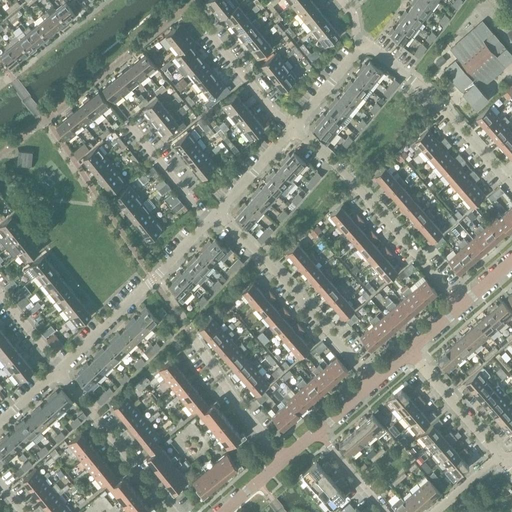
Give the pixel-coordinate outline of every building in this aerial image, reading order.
[(17,0),(11,5),(14,9),(20,4),(17,0)] [(63,4),(56,9),(68,23),(74,18),(72,16),(84,7),(85,6),(86,3),(83,1),(73,10),(64,0),(61,0),(60,1),(63,4)] [(209,0),(206,3),(213,11),(226,0),(209,0)] [(220,20),(224,17),(235,8),(234,7),(238,4),(239,3),(236,0),(226,0),(213,11),(220,20)] [(311,0),(296,0),(291,4),(298,13),(312,1),(311,0)] [(411,8),(424,18),(430,9),(418,0),(413,0),(411,2),(413,4),(411,8)] [(418,0),(430,9),(437,0),(436,0),(418,0)] [(312,1),(298,13),(304,21),(319,9),(312,1)] [(230,25),(245,13),(238,4),(234,7),(235,8),(224,17),(230,25)] [(14,9),(11,5),(6,10),(9,13),(14,9)] [(424,18),(411,8),(408,11),(406,10),(402,15),(417,26),(424,18)] [(14,13),(17,17),(22,13),(19,9),(14,13)] [(47,11),(44,13),(57,29),(60,26),(61,28),(68,23),(56,9),(50,14),(47,11)] [(319,9),(304,21),(311,29),(326,18),(319,9)] [(11,22),(17,17),(14,13),(8,18),(11,22)] [(44,19),(38,24),(49,38),(55,33),(54,31),(57,29),(44,13),(41,16),(44,19)] [(230,25),(237,33),(252,22),(245,13),(230,25)] [(417,26),(402,15),(398,20),(400,21),(397,25),(411,35),(417,26)] [(326,18),(311,29),(318,38),(333,26),(326,18)] [(237,33),(244,42),(259,30),(257,28),(261,25),(256,19),(252,22),(237,33)] [(459,58),(456,61),(456,60),(444,70),(477,108),(488,98),(480,88),(511,60),(511,54),(483,21),(451,49),(459,58)] [(173,44),(188,32),(181,23),(166,35),(173,44)] [(273,32),(277,29),(280,26),(277,23),(270,29),(273,32)] [(29,26),(26,28),(38,44),(41,41),(43,43),(49,38),(38,24),(31,29),(29,26)] [(411,35),(397,25),(395,28),(393,27),(388,32),(404,44),(411,35)] [(333,26),(318,38),(325,47),(340,35),(333,26)] [(26,28),(16,36),(30,53),(37,48),(35,46),(38,44),(26,28)] [(244,42),(251,50),(265,38),(259,30),(244,42)] [(191,44),(195,41),(188,32),(173,44),(179,52),(180,52),(191,44)] [(16,36),(7,44),(20,59),(23,56),(24,58),(30,53),(16,36)] [(265,38),(251,50),(258,59),(273,47),(265,38)] [(419,58),(427,47),(422,43),(414,54),(419,58)] [(7,49),(0,55),(11,68),(18,63),(16,61),(20,59),(7,44),(4,46),(7,49)] [(183,64),(197,52),(191,44),(180,52),(179,52),(176,55),(183,64)] [(311,53),(308,56),(312,61),(319,55),(315,50),(311,53)] [(183,64),(178,68),(185,76),(190,72),(204,60),(197,52),(183,64)] [(269,73),(283,61),(276,52),(262,64),(269,73)] [(146,53),(137,60),(149,75),(158,68),(146,53)] [(446,60),(442,56),(436,61),(440,65),(446,60)] [(128,67),(140,82),(149,75),(137,60),(128,67)] [(161,67),(163,70),(172,64),(169,60),(161,67)] [(196,81),(211,69),(204,60),(190,72),(196,81)] [(361,67),(375,80),(383,71),(370,60),(367,64),(365,63),(361,67)] [(276,81),(290,69),(283,61),(269,73),(276,81)] [(120,74),(132,89),(140,82),(128,67),(120,74)] [(356,77),(369,88),(375,80),(361,67),(357,72),(359,74),(356,77)] [(203,89),(218,77),(211,69),(196,81),(203,89)] [(276,85),(275,85),(280,92),(283,90),(284,89),(296,79),(297,78),(290,69),(276,81),(277,83),(276,85)] [(120,74),(112,81),(124,95),(132,89),(120,74)] [(208,109),(220,99),(216,94),(225,86),(218,77),(203,89),(210,98),(204,103),(208,109)] [(351,79),(347,84),(362,96),(365,99),(372,91),(369,88),(356,77),(353,81),(351,79)] [(387,89),(391,93),(400,82),(395,79),(387,89)] [(103,88),(115,103),(124,95),(112,81),(103,88)] [(362,96),(347,84),(343,89),(345,91),(342,94),(355,105),(362,96)] [(99,91),(90,98),(102,113),(111,106),(99,91)] [(229,114),(244,102),(236,94),(222,105),(229,114)] [(355,105),(342,94),(339,98),(337,96),(333,101),(348,113),(355,105)] [(102,113),(90,98),(82,105),(94,120),(102,113)] [(150,118),(165,106),(158,98),(143,110),(150,118)] [(348,113),(333,101),(329,106),(331,108),(328,111),(341,121),(348,113)] [(236,123),(250,111),(244,102),(229,114),(236,123)] [(94,120),(82,105),(73,112),(85,126),(94,120)] [(157,127),(171,115),(165,106),(150,118),(148,120),(152,125),(154,125),(155,125),(157,127)] [(489,106),(476,117),(484,126),(497,115),(489,106)] [(250,111),(236,123),(242,131),(257,119),(250,111)] [(323,113),(319,118),(337,132),(344,124),(341,121),(328,111),(325,115),(323,113)] [(73,112),(65,118),(77,133),(85,126),(73,112)] [(171,115),(157,127),(164,135),(169,131),(173,137),(187,126),(180,118),(176,121),(171,115)] [(497,115),(484,126),(491,134),(508,119),(505,116),(501,120),(497,115)] [(511,115),(508,119),(491,134),(498,142),(511,131),(507,126),(511,121),(511,115)] [(206,132),(211,128),(202,117),(197,121),(206,132)] [(428,122),(424,117),(418,122),(422,127),(428,122)] [(77,133),(65,118),(56,125),(68,140),(77,133)] [(317,124),(314,128),(322,135),(319,139),(327,145),(337,132),(319,118),(315,123),(317,124)] [(257,119),(242,131),(250,140),(264,128),(257,119)] [(192,126),(195,130),(200,125),(197,121),(192,126)] [(414,140),(410,144),(418,153),(423,149),(436,138),(431,132),(428,129),(424,132),(415,140),(414,140)] [(182,152),(197,140),(189,131),(175,143),(182,152)] [(505,150),(511,144),(511,132),(511,131),(498,142),(505,150)] [(220,135),(227,143),(231,140),(224,132),(220,135)] [(448,141),(445,137),(439,142),(436,138),(423,149),(430,157),(448,141)] [(197,140),(182,152),(189,160),(203,149),(197,140)] [(448,141),(430,157),(437,165),(450,154),(446,149),(452,145),(448,141)] [(84,142),(72,151),(77,159),(89,149),(87,145),(84,142)] [(234,145),(231,147),(236,154),(240,152),(234,145)] [(98,146),(83,158),(90,166),(105,155),(98,146)] [(34,151),(33,151),(31,152),(20,151),(17,148),(16,148),(20,152),(18,163),(16,165),(17,165),(19,164),(30,165),(33,168),(30,164),(32,153),(34,151)] [(203,149),(189,160),(195,169),(210,157),(203,149)] [(284,158),(299,171),(306,163),(294,152),(290,155),(288,154),(284,158)] [(450,154),(437,165),(444,173),(462,157),(459,153),(454,158),(450,154)] [(105,155),(90,166),(97,175),(112,163),(105,155)] [(210,157),(195,169),(203,178),(217,166),(210,157)] [(462,157),(444,173),(451,182),(464,170),(460,166),(466,161),(462,157)] [(291,179),(299,171),(284,158),(280,163),(282,165),(279,168),(291,179)] [(420,165),(414,159),(410,162),(416,169),(420,165)] [(112,163),(97,175),(99,177),(98,178),(97,180),(102,185),(104,183),(119,171),(112,163)] [(157,177),(160,175),(157,171),(153,166),(147,171),(145,168),(143,170),(149,177),(153,173),(157,177)] [(382,184),(393,175),(385,166),(372,178),(373,178),(375,181),(377,178),(382,184)] [(274,170),(270,174),(284,187),(287,190),(294,182),(291,179),(279,168),(276,171),(274,170)] [(464,170),(451,182),(458,190),(477,173),(473,170),(468,175),(464,170)] [(119,171),(104,183),(111,192),(126,180),(119,171)] [(318,171),(309,181),(310,181),(314,185),(322,175),(318,171)] [(477,173),(458,190),(465,198),(478,186),(474,182),(480,177),(477,173)] [(277,195),(284,187),(270,174),(266,179),(268,181),(264,184),(277,195)] [(167,183),(163,179),(160,175),(157,177),(160,181),(154,186),(157,191),(167,183)] [(387,194),(403,180),(400,176),(397,179),(393,175),(382,184),(387,190),(385,192),(387,194)] [(397,200),(407,191),(403,187),(406,184),(403,180),(387,194),(389,197),(392,195),(397,200)] [(170,194),(174,191),(170,187),(170,188),(167,183),(157,191),(161,195),(167,190),(170,194)] [(255,191),(270,203),(277,195),(264,184),(261,188),(259,186),(255,191)] [(122,206),(137,194),(130,185),(115,197),(122,206)] [(478,186),(465,198),(473,206),(486,195),(478,186)] [(500,187),(492,194),(496,199),(504,191),(500,187)] [(170,194),(164,200),(167,204),(177,195),(174,191),(170,194)] [(262,212),(270,203),(255,191),(251,195),(253,197),(250,200),(262,212)] [(401,211),(417,196),(414,193),(411,196),(407,191),(397,200),(401,206),(399,208),(401,211)] [(129,214),(143,202),(137,194),(122,206),(129,214)] [(181,200),(177,195),(167,204),(171,208),(181,200)] [(411,217),(421,208),(417,203),(421,200),(417,196),(401,211),(403,213),(406,211),(411,217)] [(143,202),(129,214),(136,222),(150,210),(156,206),(149,198),(143,202)] [(171,208),(174,213),(181,207),(184,205),(181,200),(171,208)] [(241,207),(255,220),(262,212),(250,200),(247,204),(245,202),(241,207)] [(338,223),(348,214),(344,209),(347,207),(343,203),(330,214),(338,223)] [(493,205),(490,208),(494,213),(497,217),(498,217),(499,218),(498,218),(509,230),(508,231),(509,232),(511,229),(511,217),(507,211),(502,215),(498,211),(495,207),(493,205)] [(248,228),(255,220),(241,207),(237,211),(239,213),(235,217),(248,228)] [(415,227),(432,213),(428,209),(425,212),(421,208),(411,217),(416,222),(413,224),(415,227)] [(142,231),(157,219),(150,210),(136,222),(142,231)] [(476,216),(472,211),(467,215),(471,220),(476,216)] [(425,233),(435,224),(432,219),(435,216),(432,213),(415,227),(418,229),(420,227),(425,233)] [(508,231),(509,230),(498,218),(499,218),(498,217),(497,217),(494,213),(490,216),(494,220),(489,224),(501,237),(508,231)] [(360,217),(357,214),(352,218),(348,214),(338,223),(345,231),(360,217)] [(0,231),(4,236),(19,224),(12,216),(0,225),(0,231)] [(360,217),(345,231),(352,239),(362,230),(358,226),(364,221),(360,217)] [(149,239),(164,228),(157,219),(142,231),(144,233),(143,234),(143,236),(147,241),(149,239)] [(19,224),(4,236),(0,239),(7,248),(26,233),(19,224)] [(430,244),(443,232),(435,224),(425,233),(430,238),(427,241),(429,243),(430,244)] [(492,244),(501,237),(489,224),(484,228),(481,224),(477,227),(492,244)] [(322,230),(318,225),(314,229),(318,234),(322,230)] [(460,233),(455,227),(452,230),(456,236),(460,233)] [(484,251),(492,244),(477,227),(474,230),(478,234),(473,238),(484,251)] [(257,239),(261,243),(270,233),(266,229),(257,239)] [(362,230),(352,239),(359,247),(375,234),(371,230),(366,235),(362,230)] [(26,233),(7,248),(14,256),(18,253),(32,241),(26,233)] [(375,234),(359,247),(366,255),(376,246),(373,242),(378,237),(375,234)] [(443,236),(434,244),(438,249),(447,241),(443,236)] [(219,257),(222,260),(232,250),(228,246),(226,248),(215,238),(212,241),(210,240),(205,244),(219,257)] [(476,258),(484,251),(473,238),(468,243),(464,238),(461,241),(476,258)] [(32,241),(18,253),(25,262),(40,250),(32,241)] [(468,266),(476,258),(461,241),(458,244),(461,248),(457,253),(468,266)] [(295,260),(305,251),(298,243),(285,254),(285,255),(287,257),(290,255),(295,260)] [(200,254),(212,265),(219,257),(205,244),(201,249),(203,250),(200,254)] [(376,246),(366,255),(373,264),(389,250),(386,246),(380,251),(376,246)] [(389,250),(373,264),(380,272),(391,263),(387,258),(392,254),(389,250)] [(299,271),(315,257),(312,253),(309,256),(305,251),(295,260),(299,266),(297,268),(299,271)] [(459,273),(468,266),(457,253),(448,260),(459,273)] [(191,260),(204,273),(212,265),(200,254),(197,257),(195,255),(191,260)] [(43,255),(25,270),(32,279),(36,275),(50,264),(43,255)] [(315,257),(299,271),(301,273),(304,271),(309,277),(319,268),(315,263),(321,258),(317,255),(315,257)] [(229,268),(229,269),(233,272),(243,262),(239,258),(229,268)] [(188,266),(185,269),(197,281),(200,284),(207,276),(204,273),(191,260),(186,264),(188,266)] [(391,263),(380,272),(388,280),(401,269),(397,265),(395,267),(391,263)] [(404,271),(407,274),(408,275),(416,268),(412,263),(404,271)] [(57,272),(50,264),(36,275),(43,284),(57,272)] [(355,274),(360,269),(356,264),(350,269),(355,274)] [(319,268),(309,277),(314,282),(311,284),(313,287),(332,271),(328,267),(323,272),(319,268)] [(176,275),(189,289),(197,281),(185,269),(182,273),(180,271),(176,275)] [(332,271),(313,287),(316,290),(318,287),(323,293),(333,284),(329,279),(333,277),(335,275),(332,271)] [(64,280),(57,272),(43,284),(49,292),(64,280)] [(173,282),(170,285),(180,296),(178,298),(182,302),(183,301),(192,292),(189,289),(176,275),(171,280),(173,282)] [(422,275),(414,282),(418,287),(429,300),(437,292),(422,275)] [(11,277),(8,280),(10,282),(4,286),(11,295),(15,293),(12,289),(17,284),(11,277)] [(71,289),(64,280),(49,292),(56,301),(71,289)] [(250,299),(260,290),(256,286),(259,284),(255,280),(243,291),(250,299)] [(328,303),(344,289),(340,285),(337,288),(333,284),(323,293),(328,299),(325,301),(328,303)] [(406,284),(404,287),(406,289),(421,307),(429,300),(418,287),(412,291),(406,284)] [(404,287),(400,290),(402,292),(406,297),(401,301),(413,314),(421,307),(406,289),(404,287)] [(11,295),(15,299),(24,292),(21,288),(15,293),(11,295)] [(71,289),(56,301),(63,309),(78,297),(71,289)] [(344,289),(328,303),(330,306),(332,304),(337,309),(348,300),(344,296),(347,293),(344,289)] [(273,294),(269,290),(264,295),(260,290),(250,299),(257,307),(273,294)] [(18,304),(27,296),(24,292),(15,299),(18,304)] [(273,294),(257,307),(264,316),(274,307),(271,302),(276,298),(273,294)] [(31,301),(27,296),(18,304),(22,308),(25,305),(31,301)] [(85,306),(78,297),(63,309),(70,317),(85,306)] [(388,297),(385,299),(387,300),(389,303),(404,321),(413,314),(401,301),(397,305),(393,301),(392,301),(389,298),(388,297)] [(342,320),(343,319),(355,309),(348,300),(337,309),(342,315),(340,317),(342,319),(341,319),(342,320)] [(387,300),(383,303),(386,306),(390,311),(385,315),(396,328),(404,321),(389,303),(387,300)] [(496,303),(493,306),(506,321),(511,315),(511,310),(503,300),(498,305),(496,303)] [(35,304),(30,308),(33,312),(38,308),(35,304)] [(92,314),(85,306),(70,317),(77,326),(92,314)] [(143,312),(139,315),(151,327),(159,320),(146,306),(141,311),(143,312)] [(274,307),(264,316),(271,324),(287,310),(284,306),(278,311),(274,307)] [(491,311),(486,315),(498,328),(506,321),(493,306),(489,309),(491,311)] [(167,312),(162,307),(157,311),(162,317),(167,312)] [(287,310),(271,324),(278,332),(289,323),(285,318),(290,314),(287,310)] [(359,317),(355,313),(346,320),(350,325),(359,318),(359,317)] [(134,317),(130,321),(143,335),(151,327),(139,315),(136,319),(134,317)] [(396,328),(385,315),(380,319),(376,315),(373,318),(388,335),(396,328)] [(486,315),(478,322),(490,335),(498,328),(486,315)] [(207,337),(220,326),(212,317),(199,328),(207,337)] [(374,325),(369,329),(380,342),(388,335),(373,318),(370,321),(374,325)] [(42,333),(46,330),(42,326),(45,323),(42,320),(39,323),(39,322),(36,325),(42,333)] [(127,327),(124,330),(135,342),(143,335),(130,321),(125,325),(127,327)] [(478,322),(470,329),(481,342),(490,335),(478,322)] [(289,323),(278,332),(285,340),(301,326),(298,323),(293,327),(289,323)] [(51,326),(46,330),(42,333),(46,337),(55,330),(51,326)] [(214,345),(231,330),(228,327),(224,330),(220,326),(207,337),(214,345)] [(301,326),(285,340),(292,348),(303,339),(299,335),(304,330),(301,326)] [(380,342),(369,329),(360,337),(372,350),(380,342)] [(470,329),(462,336),(473,349),(481,342),(470,329)] [(135,342),(124,330),(121,334),(119,332),(114,336),(127,350),(135,342)] [(221,353),(234,342),(230,337),(234,333),(231,330),(214,345),(221,353)] [(55,334),(47,339),(57,351),(64,346),(55,334)] [(0,355),(13,345),(6,336),(0,341),(0,355)] [(111,342),(108,346),(120,358),(127,350),(114,336),(110,340),(111,342)] [(462,336),(454,343),(465,356),(473,349),(462,336)] [(502,346),(509,340),(506,337),(499,343),(502,346)] [(303,339),(292,348),(300,357),(313,345),(309,341),(307,344),(303,339)] [(323,341),(314,348),(317,351),(318,353),(327,346),(323,341)] [(228,361),(245,346),(242,343),(238,347),(234,342),(221,353),(228,361)] [(454,343),(445,350),(457,364),(465,356),(454,343)] [(152,344),(144,351),(149,357),(157,350),(153,346),(152,344)] [(13,345),(0,355),(0,358),(5,365),(20,353),(13,345)] [(103,347),(98,351),(112,365),(120,358),(108,346),(105,349),(103,347)] [(235,369),(248,358),(244,353),(248,350),(245,346),(228,361),(235,369)] [(489,351),(492,355),(498,349),(496,346),(489,351)] [(457,364),(445,350),(437,358),(448,371),(457,364)] [(96,358),(92,361),(104,373),(112,365),(98,351),(94,356),(96,358)] [(486,360),(492,355),(489,351),(483,357),(486,360)] [(20,353),(5,365),(12,373),(27,361),(20,353)] [(276,362),(269,354),(266,357),(273,365),(276,362)] [(503,364),(506,361),(501,355),(497,358),(503,364)] [(331,362),(328,364),(339,377),(348,370),(337,357),(333,361),(331,362)] [(242,378),(260,363),(257,359),(252,363),(248,358),(235,369),(242,378)] [(159,371),(154,375),(159,381),(164,378),(165,379),(179,368),(172,359),(158,370),(159,371)] [(473,365),(476,369),(482,363),(479,360),(473,365)] [(12,373),(8,376),(15,385),(19,382),(34,370),(27,361),(12,373)] [(87,362),(83,366),(96,380),(104,373),(92,361),(89,364),(87,362)] [(511,368),(506,361),(503,364),(508,371),(511,368)] [(249,386),(262,374),(258,370),(262,366),(260,363),(242,378),(249,386)] [(320,364),(316,367),(331,385),(339,377),(328,364),(323,369),(320,364)] [(470,374),(476,369),(473,365),(467,371),(470,374)] [(80,372),(76,376),(87,387),(85,389),(89,393),(99,383),(96,380),(83,366),(78,371),(80,372)] [(275,378),(280,374),(284,371),(280,366),(276,369),(276,370),(272,374),(275,378)] [(331,385),(316,367),(313,370),(317,375),(312,379),(323,392),(331,385)] [(479,371),(465,382),(470,387),(463,393),(466,396),(486,379),(490,375),(489,374),(490,374),(484,367),(484,368),(483,367),(479,371)] [(186,376),(179,368),(165,379),(164,378),(159,381),(159,382),(161,385),(166,381),(172,387),(186,376)] [(257,394),(270,383),(262,374),(249,386),(257,394)] [(300,374),(296,377),(300,381),(315,399),(323,392),(312,379),(307,383),(303,379),(300,374)] [(178,394),(172,399),(175,402),(180,397),(179,396),(192,385),(186,376),(172,387),(178,394)] [(454,382),(457,385),(463,380),(461,376),(454,382)] [(486,379),(466,396),(469,400),(476,394),(480,399),(493,387),(486,379)] [(140,380),(131,387),(134,390),(137,388),(143,383),(140,380)] [(315,399),(300,381),(297,384),(300,389),(296,393),(307,406),(315,399)] [(276,382),(273,384),(276,388),(283,396),(284,396),(285,397),(288,401),(289,401),(299,413),(307,406),(296,393),(291,397),(287,393),(286,394),(276,382)] [(396,408),(409,396),(405,392),(411,386),(408,382),(388,399),(396,408)] [(493,387),(480,399),(484,403),(477,409),(480,412),(505,391),(498,383),(493,387)] [(179,396),(180,397),(186,404),(199,393),(192,385),(179,396)] [(52,395),(64,409),(73,401),(62,389),(58,392),(56,390),(52,395)] [(110,395),(107,391),(106,390),(96,400),(101,404),(110,395)] [(265,391),(257,398),(261,403),(269,396),(265,391)] [(505,391),(480,412),(484,416),(490,410),(494,415),(507,404),(511,399),(505,391)] [(206,402),(199,393),(186,404),(193,413),(197,409),(206,402)] [(64,409),(52,395),(47,399),(49,401),(45,404),(56,416),(64,409)] [(134,404),(133,403),(127,395),(114,406),(121,415),(134,404)] [(403,416),(422,399),(419,395),(413,401),(409,396),(396,408),(403,416)] [(288,401),(285,397),(281,400),(285,404),(280,408),(292,421),(300,414),(299,413),(289,401),(288,401)] [(121,415),(128,423),(141,412),(136,405),(141,401),(139,398),(133,403),(134,404),(121,415)] [(410,424),(423,412),(419,408),(425,402),(422,399),(403,416),(410,424)] [(206,430),(209,434),(227,419),(217,407),(220,404),(217,400),(209,406),(208,404),(206,402),(197,409),(199,412),(210,426),(206,430)] [(56,416),(45,404),(42,407),(40,405),(35,409),(48,423),(56,416)] [(511,409),(507,404),(494,415),(498,419),(491,425),(495,429),(511,413),(511,409)] [(376,405),(372,408),(377,414),(381,411),(376,405)] [(283,429),(292,421),(280,408),(275,413),(271,408),(268,411),(283,429)] [(48,423),(35,409),(31,413),(32,415),(29,418),(40,431),(48,423)] [(417,432),(437,415),(433,411),(427,417),(423,412),(410,424),(417,432)] [(148,421),(147,419),(141,412),(128,423),(134,432),(148,421)] [(511,413),(495,429),(498,432),(504,427),(508,431),(511,428),(511,413)] [(387,430),(373,414),(368,418),(366,416),(362,419),(375,434),(378,437),(387,430)] [(134,432),(141,440),(155,429),(149,422),(155,418),(152,415),(147,419),(148,421),(134,432)] [(178,425),(184,420),(181,416),(175,420),(178,425)] [(24,419),(19,423),(32,438),(36,443),(45,436),(40,431),(29,418),(26,421),(24,419)] [(439,418),(420,435),(427,444),(440,432),(436,428),(443,422),(439,418)] [(240,434),(227,419),(209,434),(213,438),(217,434),(227,447),(235,441),(238,444),(247,437),(242,432),(240,434)] [(375,434),(362,419),(359,422),(360,424),(356,428),(367,442),(375,434)] [(176,426),(173,422),(167,427),(171,431),(176,426)] [(32,438),(19,423),(14,428),(16,429),(13,432),(24,445),(32,438)] [(396,436),(401,432),(396,426),(391,431),(396,436)] [(367,442),(356,428),(351,432),(350,430),(346,434),(359,449),(367,442)] [(148,449),(157,441),(162,438),(155,429),(141,440),(148,449)] [(440,432),(427,444),(434,452),(454,435),(451,431),(444,437),(440,432)] [(24,445),(13,432),(9,435),(8,433),(3,438),(16,452),(24,445)] [(75,452),(88,441),(81,433),(68,444),(74,451),(68,455),(70,458),(76,454),(75,452)] [(359,449),(346,434),(342,437),(344,439),(339,443),(351,456),(359,449)] [(454,435),(434,452),(441,460),(455,449),(451,444),(457,439),(454,435)] [(16,452),(3,438),(0,440),(0,451),(7,460),(16,452)] [(396,441),(393,438),(387,443),(390,447),(396,441)] [(82,461),(95,450),(88,441),(75,452),(76,454),(82,461)] [(159,443),(157,441),(148,449),(150,451),(151,453),(144,459),(148,463),(151,461),(161,473),(179,459),(175,454),(171,458),(159,443)] [(377,452),(379,456),(386,450),(383,447),(377,452)] [(455,449),(441,460),(448,468),(468,451),(465,448),(458,453),(455,449)] [(88,469),(102,458),(95,450),(82,461),(87,468),(82,472),(84,475),(90,471),(88,469)] [(449,468),(445,472),(453,482),(458,478),(457,478),(456,476),(469,465),(465,461),(471,455),(468,451),(449,468)] [(210,458),(206,461),(221,480),(236,467),(238,470),(243,466),(236,457),(233,460),(227,452),(214,463),(210,458)] [(373,461),(379,456),(377,452),(370,458),(373,461)] [(420,464),(424,460),(420,455),(416,459),(420,464)] [(95,477),(109,466),(102,458),(88,469),(90,471),(95,477)] [(182,462),(179,459),(161,473),(173,488),(170,491),(174,496),(183,488),(180,485),(188,479),(177,466),(182,462)] [(310,482),(331,464),(328,460),(321,466),(317,461),(302,474),(310,482)] [(221,480),(206,461),(202,465),(206,469),(193,480),(199,487),(196,490),(203,499),(208,495),(206,492),(221,480)] [(415,462),(408,468),(411,471),(418,466),(415,462)] [(15,472),(19,476),(29,467),(25,463),(15,472)] [(358,468),(361,471),(368,466),(365,463),(358,468)] [(317,491),(331,478),(327,473),(334,468),(331,464),(310,482),(317,491)] [(107,483),(116,475),(109,466),(95,477),(102,486),(107,483)] [(23,480),(30,488),(44,477),(45,479),(51,474),(48,471),(43,476),(37,469),(23,480)] [(398,477),(401,480),(407,475),(404,471),(398,477)] [(126,473),(119,479),(118,477),(116,475),(107,483),(108,485),(109,486),(112,489),(120,499),(116,503),(119,507),(137,492),(127,480),(130,478),(126,473)] [(443,487),(446,484),(435,474),(432,478),(443,487)] [(51,486),(45,479),(44,477),(30,488),(37,497),(51,486)] [(324,499),(345,480),(342,477),(335,482),(331,478),(317,491),(324,499)] [(398,477),(392,482),(395,486),(401,480),(398,477)] [(429,479),(420,486),(432,499),(440,492),(429,479)] [(324,499),(331,507),(346,495),(341,490),(348,484),(345,480),(324,499)] [(51,486),(37,497),(44,505),(58,494),(59,496),(64,491),(62,488),(61,489),(56,482),(51,486)] [(496,483),(491,487),(496,493),(501,489),(496,483)] [(420,486),(412,493),(424,506),(432,499),(420,486)] [(380,493),(383,496),(389,490),(386,487),(380,493)] [(49,511),(52,511),(56,509),(64,502),(69,498),(64,491),(59,496),(58,494),(44,505),(49,511)] [(149,507),(137,492),(119,507),(122,511),(126,507),(130,511),(153,511),(156,510),(152,505),(149,507)] [(412,493),(404,500),(414,511),(416,511),(424,506),(412,493)] [(401,496),(391,505),(395,509),(395,508),(396,508),(399,511),(414,511),(404,500),(401,496)] [(64,502),(56,509),(52,511),(70,511),(71,511),(64,502)]
